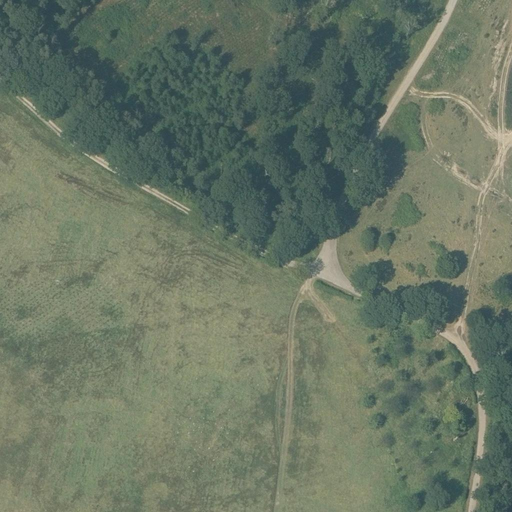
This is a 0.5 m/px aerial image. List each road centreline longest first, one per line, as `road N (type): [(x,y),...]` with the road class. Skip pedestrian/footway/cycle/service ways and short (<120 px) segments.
road 1 (track): [(0,77),(120,170),(319,275)]
road 2 (track): [(483,194),(450,175),(427,137),(421,107),(439,94),(457,95),(502,138),(511,48)]
road 3 (track): [(319,275),(297,302),(276,379),(268,511)]
road 4 (track): [(459,341),(479,205),(502,138),(511,134)]
